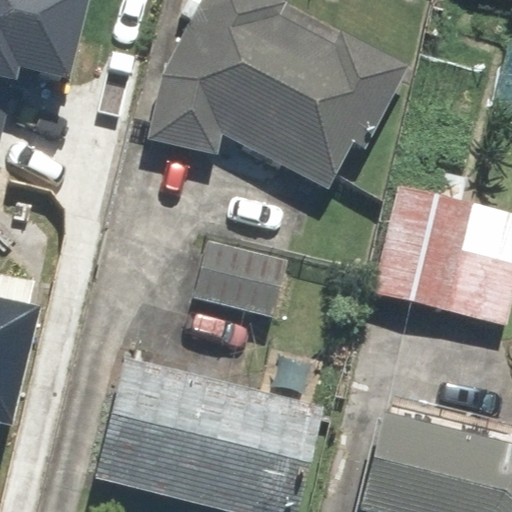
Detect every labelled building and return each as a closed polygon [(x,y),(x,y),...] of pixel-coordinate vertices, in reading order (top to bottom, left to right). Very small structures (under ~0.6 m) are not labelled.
[(0,0),(0,137),(15,79),(60,91),(84,0),(0,0)] [(199,0),(154,77),(137,150),(215,163),(221,143),(326,201),(350,152),(373,147),(414,70),(287,0),(199,0)] [(511,285),(511,218),(394,195),(373,302),(503,328),(511,285)] [(287,266),(201,250),(191,307),(276,323),(287,266)] [(0,437),(3,438),(32,317),(0,309),(0,437)] [(287,511),(309,409),(116,370),(91,487),(213,511),(287,511)] [(369,435),(348,511),(511,511),(511,467),(511,466),(369,435)]
